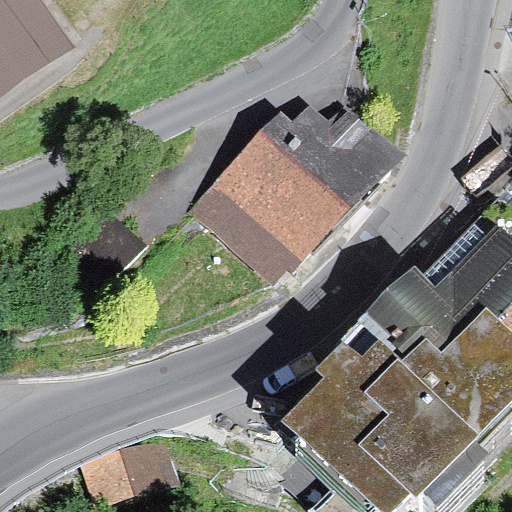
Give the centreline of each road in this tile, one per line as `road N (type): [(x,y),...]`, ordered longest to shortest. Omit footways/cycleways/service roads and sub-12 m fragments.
road 1 (tertiary): [(0,428),(186,372),(300,325),(401,215),(434,153),(473,0)]
road 2 (residential): [(0,188),(197,112),(306,43),(338,0)]
